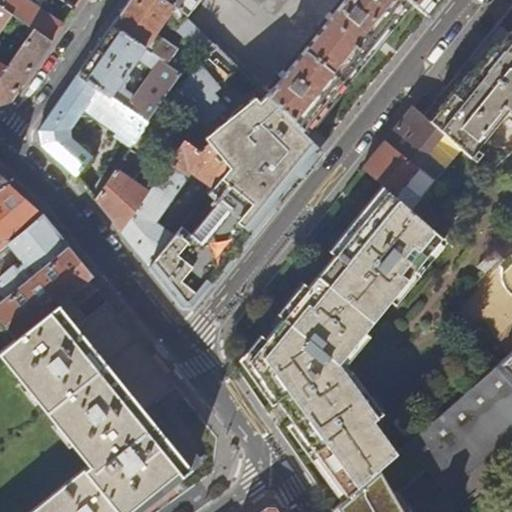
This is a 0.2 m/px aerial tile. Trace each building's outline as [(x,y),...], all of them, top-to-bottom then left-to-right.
[(0,0),(0,5),(12,14),(33,28),(51,41),(57,32),(62,25),(24,0),(0,0)] [(189,17),(164,0),(128,0),(127,3),(112,24),(168,63),(178,49),(155,32),(169,12),(172,15),(169,19),(180,27),(175,34),(205,61),(218,47),(189,17)] [(164,0),(189,17),(201,0),(164,0)] [(344,0),(266,94),(285,113),(306,134),(411,3),(427,16),(439,0),(344,0)] [(0,31),(12,14),(0,5),(0,31)] [(511,5),(423,116),(459,149),(487,174),(511,150),(511,5)] [(181,74),(167,64),(168,63),(112,24),(93,51),(77,74),(148,122),(153,114),(181,74)] [(30,72),(51,41),(33,28),(6,67),(0,63),(0,103),(10,100),(30,72)] [(244,242),(287,189),(273,177),(250,148),(285,113),(266,94),(259,101),(254,95),(243,106),(240,104),(232,111),(233,112),(227,118),(207,97),(217,84),(199,68),(169,99),(207,143),(227,168),(212,187),(173,235),(148,265),(154,273),(168,290),(182,307),(192,306),(206,289),(244,242)] [(148,122),(77,74),(56,104),(38,130),(40,145),(75,177),(93,158),(70,138),(71,128),(86,108),(119,129),(117,132),(133,144),(148,122)] [(459,149),(423,116),(411,107),(374,153),(362,168),(387,191),(428,228),(440,217),(427,205),(433,198),(426,191),(459,149)] [(153,114),(148,122),(133,144),(132,145),(148,156),(170,125),(153,114)] [(212,187),(227,168),(207,143),(198,151),(184,141),(149,190),(120,231),(138,252),(148,265),(173,235),(155,222),(184,181),(183,174),(187,169),(212,187)] [(104,211),(120,231),(149,190),(135,181),(148,162),(129,150),(95,199),(104,211)] [(25,199),(7,182),(0,187),(0,249),(42,214),(25,199)] [(438,237),(428,228),(387,191),(248,361),(348,499),(397,456),(375,417),(379,414),(336,363),(438,237)] [(54,228),(42,214),(0,249),(0,301),(68,246),(54,228)] [(80,260),(68,246),(0,301),(0,352),(72,293),(93,276),(80,260)] [(498,264),(503,259),(494,247),(475,265),(486,275),(498,264)] [(511,251),(503,259),(498,264),(503,269),(501,275),(501,284),(503,289),(505,291),(508,294),(511,297),(511,251)] [(89,315),(72,293),(0,352),(0,511),(126,511),(166,480),(171,485),(198,463),(183,443),(174,450),(144,413),(176,386),(164,372),(140,342),(116,313),(107,301),(89,315)] [(511,353),(499,364),(511,377),(511,353)] [(446,492),(511,429),(511,377),(499,364),(397,456),(348,499),(334,511),(402,511),(395,499),(426,472),(446,492)]
